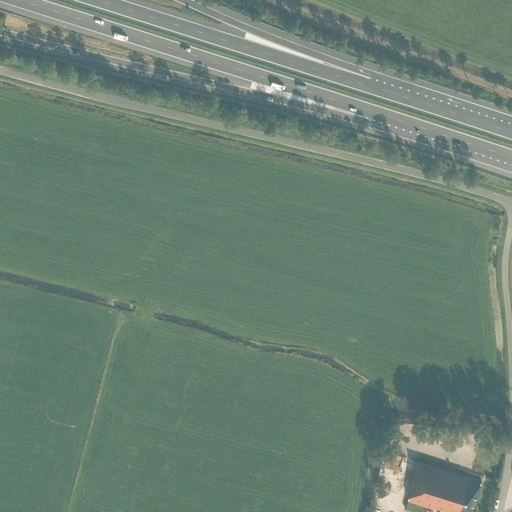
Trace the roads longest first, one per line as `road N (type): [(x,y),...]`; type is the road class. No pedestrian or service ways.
road 1 (unclassified): [(511,202),(0,70)]
road 2 (motorway): [(0,32),(340,115),(372,113)]
road 3 (motorway): [(14,0),(372,113)]
road 4 (motorway): [(368,85),(96,0)]
road 5 (motorway): [(368,85),(349,67),(182,0)]
road 6 (motorway): [(511,133),(368,85)]
road 7 (motorway): [(372,113),(511,160)]
